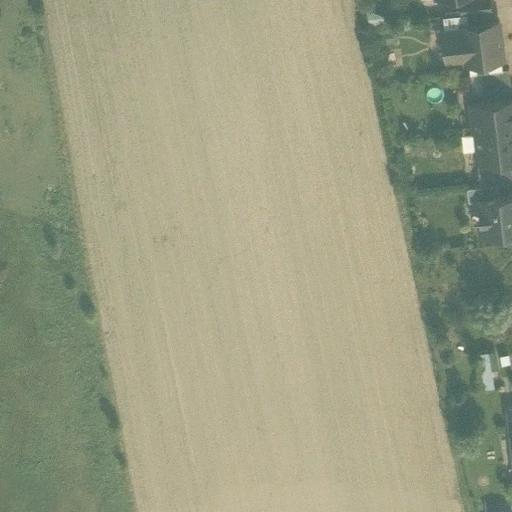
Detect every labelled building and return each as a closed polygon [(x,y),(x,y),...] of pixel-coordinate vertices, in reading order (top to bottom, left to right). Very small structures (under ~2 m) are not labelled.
[(460,0),(462,13),(469,12),(491,9),(489,0),(460,0)] [(443,15),(445,32),(464,30),(463,25),(471,24),(469,12),(462,13),(443,15)] [(471,24),(463,25),(464,30),(445,32),(448,57),(467,55),(467,60),(501,57),(503,56),(499,21),(471,24)] [(501,57),(469,60),(471,73),(481,71),(502,68),(501,57)] [(502,68),(481,71),(483,90),(511,87),(509,67),(502,68)] [(511,96),(471,101),(474,131),(511,126),(511,96)] [(511,126),(474,131),(462,133),(464,149),(476,148),(478,161),(511,157),(511,126)] [(511,160),(511,157),(478,161),(481,185),(497,183),(511,181),(511,160)] [(469,199),(475,199),(475,198),(498,195),(497,183),(481,185),(467,187),(469,199)] [(511,193),(498,195),(475,198),(475,199),(479,233),(508,230),(510,241),(511,240),(511,193)] [(486,349),(474,351),(480,385),(491,383),(486,349)]
